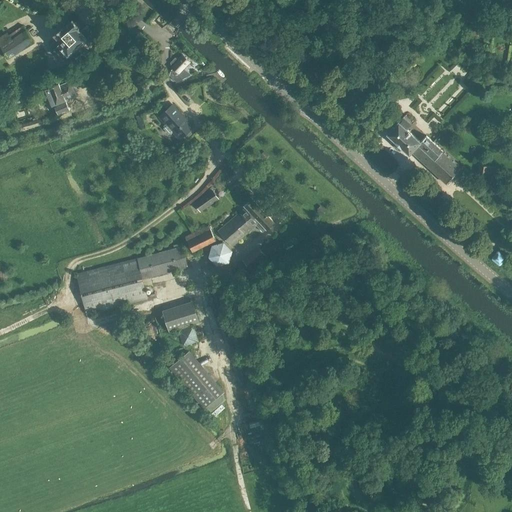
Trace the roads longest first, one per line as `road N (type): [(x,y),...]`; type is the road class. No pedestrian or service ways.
road 1 (track): [(0,334),(67,301),(75,259),(121,248),(175,210),(222,148),(282,218),(199,294)]
road 2 (tertiary): [(511,293),(192,4)]
road 3 (track): [(248,511),(231,394),(199,294),(84,324),(67,301)]
road 4 (track): [(212,446),(40,511)]
road 5 (track): [(234,431),(212,446),(110,334)]
